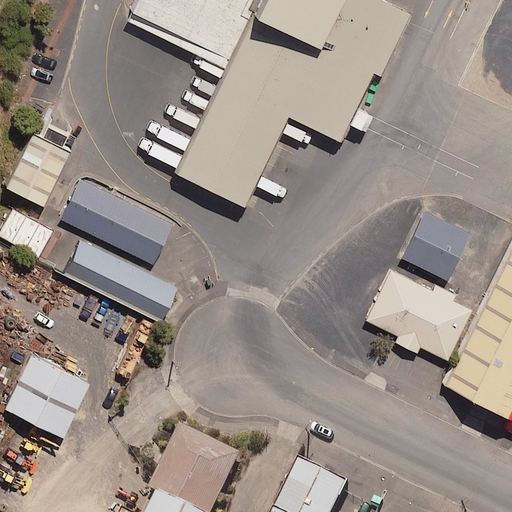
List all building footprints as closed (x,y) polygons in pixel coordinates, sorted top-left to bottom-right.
[(142,0),(133,19),(231,67),(179,173),(244,205),(288,116),(341,142),(375,74),(381,77),(411,15),(380,0),(142,0)] [(71,152),(34,134),(7,188),(43,207),(71,152)] [(173,219),(80,176),(59,220),(153,264),(173,219)] [(13,208),(0,230),(0,236),(39,258),(54,231),(13,208)] [(426,211),(403,258),(448,281),(472,234),(426,211)] [(180,287),(81,242),(67,273),(166,318),(180,287)] [(511,250),(448,384),(511,414),(511,250)] [(473,310),(389,270),(365,321),(449,360),(473,310)] [(97,373),(40,346),(14,402),(70,428),(97,373)] [(219,511),(247,454),(192,428),(153,511),(219,511)] [(338,511),(355,477),(302,452),(273,511),(338,511)]
